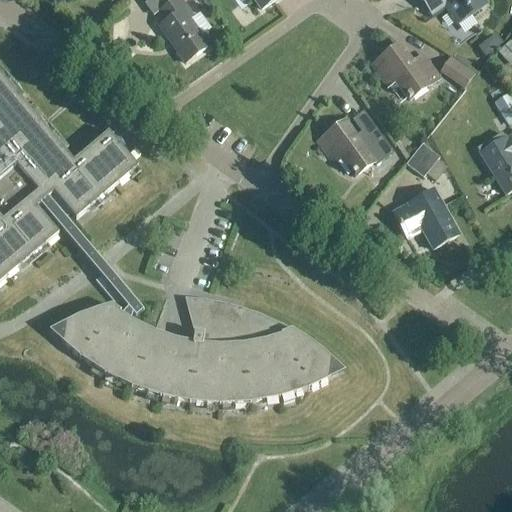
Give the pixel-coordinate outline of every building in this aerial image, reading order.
[(190,24),(194,21),(179,0),(177,1),(176,0),(163,0),(169,7),(158,15),(165,26),(159,30),(185,67),(208,51),(190,24)] [(252,0),(261,13),(279,0),(252,0)] [(457,28),(486,8),(480,0),(418,0),(432,20),(445,11),(457,28)] [(502,47),(495,37),(477,51),(484,60),(502,47)] [(511,64),(511,40),(500,52),(511,64)] [(411,64),(400,48),(371,69),(386,89),(393,84),(408,104),(439,81),(422,57),(411,64)] [(464,92),(473,76),(449,61),(440,76),(464,92)] [(0,286),(58,238),(36,211),(53,197),(75,223),(137,171),(108,136),(73,165),(0,79),(0,286)] [(505,128),(511,123),(511,105),(507,97),(492,106),(505,128)] [(357,141),(345,125),(317,146),(333,167),(340,161),(354,180),(385,157),(367,133),(357,141)] [(511,139),(505,144),(501,137),(477,152),(505,199),(511,194),(511,139)] [(423,181),(439,160),(421,147),(405,168),(423,181)] [(398,177),(407,166),(401,155),(388,163),(398,177)] [(458,240),(433,194),(407,208),(408,209),(392,218),(406,243),(422,235),(433,254),(458,240)] [(321,354),(303,341),(291,334),(283,330),(258,318),(238,312),(220,307),(203,304),(184,302),(194,338),(192,347),(175,344),(154,337),(134,327),(124,319),(120,316),(111,309),(98,313),(77,321),(49,335),(79,362),(104,379),(131,391),(160,401),(189,407),(219,409),(249,408),(278,402),(307,394),(344,376),(321,354)]
